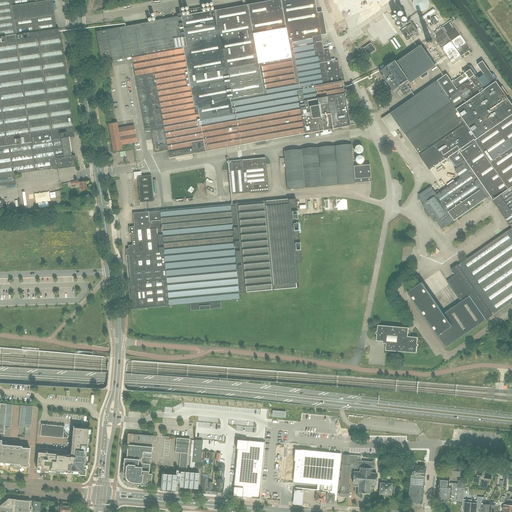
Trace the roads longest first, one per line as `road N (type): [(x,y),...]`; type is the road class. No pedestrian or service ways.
road 1 (primary): [(0,377),(212,390),(511,423)]
road 2 (primary): [(511,416),(214,384),(0,372)]
road 3 (tertiary): [(111,271),(72,0)]
road 4 (tertiary): [(272,510),(101,495)]
road 5 (unclassified): [(350,367),(200,354)]
